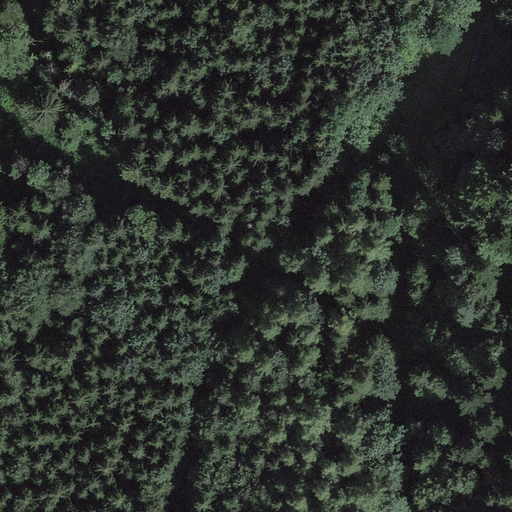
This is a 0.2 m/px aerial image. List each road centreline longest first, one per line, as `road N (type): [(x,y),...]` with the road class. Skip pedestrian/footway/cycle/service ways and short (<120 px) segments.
road 1 (track): [(411,511),(400,301),(406,197),(421,108),(480,0)]
road 2 (track): [(166,511),(233,309),(253,272),(341,176),(421,108)]
